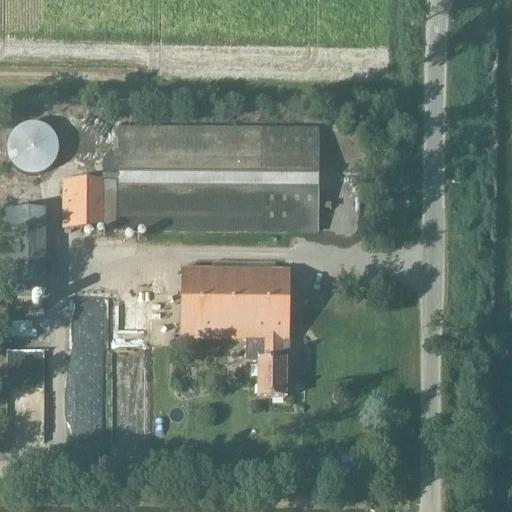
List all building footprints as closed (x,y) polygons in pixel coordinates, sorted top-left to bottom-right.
[(57,153),(57,151),(57,148),(57,145),(56,142),(55,140),(54,138),(52,136),(51,134),(49,132),(47,130),(45,129),(42,127),(40,127),(38,126),(35,125),(33,125),(30,125),(26,126),(23,127),(21,128),(18,129),(16,130),(14,132),(12,134),(11,136),(10,137),(8,140),(7,142),(7,144),(6,147),(6,149),(6,152),(6,154),(7,157),(7,159),(8,161),(9,163),(11,166),(13,168),(15,170),(16,171),(18,173),(20,174),(23,175),(25,176),(28,176),(30,177),(33,177),(35,176),(37,176),(39,176),(41,175),(44,174),(46,172),(48,171),(50,169),(51,167),(53,165),(55,162),(55,161),(56,158),(57,156),(57,153)] [(101,181),(62,181),(62,231),(317,234),(318,132),(114,130),(113,156),(105,156),(101,164),(101,181)] [(3,211),(2,297),(42,297),(43,212),(3,211)] [(284,402),(285,344),(287,344),(287,273),(181,272),(180,343),(245,344),(244,365),(257,365),(257,402),(284,402)] [(78,302),(103,301),(103,290),(78,291),(78,302)]
